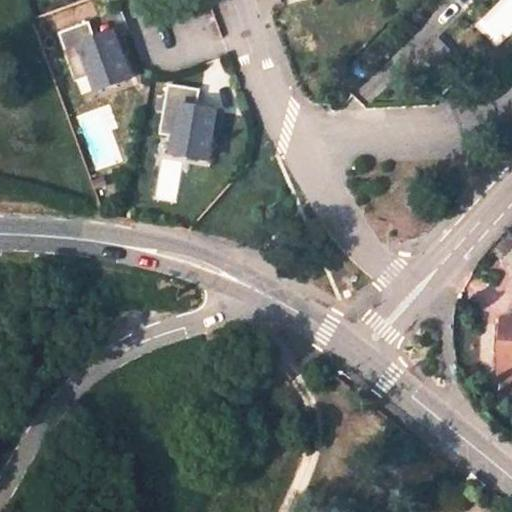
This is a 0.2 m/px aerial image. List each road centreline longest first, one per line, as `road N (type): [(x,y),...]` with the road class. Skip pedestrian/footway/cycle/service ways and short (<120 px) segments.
road 1 (unclassified): [(255,290),(86,375),(40,426),(0,494)]
road 2 (secondary): [(255,290),(175,256),(0,235)]
road 3 (track): [(289,511),(316,439),(314,414),(263,328),(255,290)]
road 4 (residential): [(511,99),(484,128),(324,137),(302,150)]
road 5 (secondary): [(511,478),(357,353)]
road 6 (residential): [(414,291),(369,253),(302,150)]
road 7 (residential): [(302,150),(272,104),(233,0)]
road 8 (residential): [(414,291),(511,187)]
road 9 (secondary): [(357,353),(255,290)]
